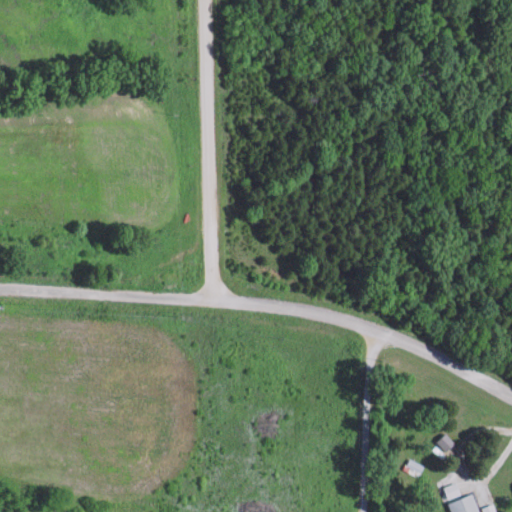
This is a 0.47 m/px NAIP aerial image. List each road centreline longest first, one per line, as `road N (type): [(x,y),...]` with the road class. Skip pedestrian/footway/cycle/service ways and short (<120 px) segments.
road 1 (residential): [(511,399),(420,346),(325,311),(0,289)]
road 2 (residential): [(218,299),(205,0)]
road 3 (residential): [(363,511),(380,329)]
